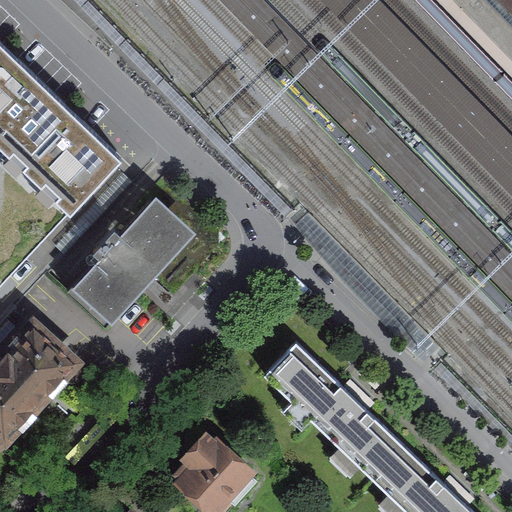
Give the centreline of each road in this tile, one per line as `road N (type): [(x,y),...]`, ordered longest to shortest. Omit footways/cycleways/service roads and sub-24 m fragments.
road 1 (residential): [(31,511),(212,315),(258,260),(264,241)]
road 2 (residential): [(264,241),(252,214),(28,0)]
road 3 (residential): [(511,468),(264,241)]
